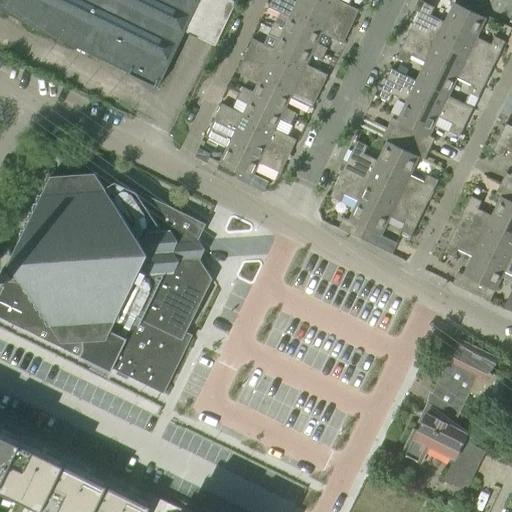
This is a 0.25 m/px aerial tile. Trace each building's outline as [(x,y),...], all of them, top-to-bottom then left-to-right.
[(0,0),(0,10),(158,87),(185,31),(184,31),(196,8),(199,0),(0,0)] [(213,0),(208,0),(188,42),(219,57),(240,13),(213,0)] [(351,26),(296,0),(271,0),(268,7),(289,18),(285,27),(274,22),(271,28),(324,54),(327,48),(316,43),(321,33),(342,44),(351,26)] [(296,0),(351,26),(359,10),(337,0),(296,0)] [(450,50),(470,11),(454,3),(444,22),(430,15),(434,7),(423,2),(413,23),(416,24),(413,32),(450,50)] [(485,18),(470,11),(450,50),(488,68),(492,61),(495,62),(505,42),(494,36),(490,44),(476,37),(485,18)] [(252,39),(245,55),(320,91),(327,75),(306,65),(310,55),(321,60),(324,54),(271,28),(268,34),(279,39),(274,49),(252,39)] [(416,81),(432,89),(450,50),(413,32),(409,39),(406,37),(396,58),(407,63),(411,55),(425,62),(416,81)] [(447,96),(448,96),(457,78),(471,85),(467,92),(469,93),(478,98),(488,77),(485,75),(488,68),(450,50),(432,89),(447,96)] [(320,91),(245,55),(236,72),(258,82),(253,92),(242,87),(239,93),(293,119),(296,113),(285,108),(290,98),(311,108),(320,91)] [(416,81),(391,69),(390,70),(393,71),(386,85),(384,84),(377,97),(388,102),(392,94),(407,101),(397,121),(413,128),(432,89),(416,81)] [(464,104),(448,96),(447,96),(432,89),(413,128),(428,136),(438,117),(452,123),(448,131),(459,137),(469,116),(466,114),(469,108),(472,109),(473,108),(464,104)] [(221,104),(213,121),(288,157),(296,140),(274,130),(279,120),(290,125),(293,119),(239,93),(237,99),(248,104),(243,114),(221,104)] [(473,108),(478,98),(469,93),(464,104),(473,108)] [(213,121),(205,137),(227,148),(220,162),(219,164),(234,171),(236,172),(236,178),(248,184),(253,174),(258,163),(280,173),(288,157),(213,121)] [(502,131),(491,152),(502,157),(506,150),(511,152),(511,173),(511,176),(505,173),(500,184),(511,189),(511,126),(505,124),(505,125),(508,126),(504,133),(502,131)] [(409,176),(418,157),(424,160),(430,149),(408,138),(402,149),(383,189),(422,207),(425,200),(428,201),(438,180),(427,175),(423,183),(409,176)] [(345,170),(383,189),(402,149),(387,142),(377,161),(363,154),(367,146),(356,141),(346,162),(349,163),(345,170)] [(208,159),(206,163),(216,169),(219,164),(220,162),(209,157),(208,159)] [(383,189),(345,170),(342,177),(339,176),(329,197),(340,202),(344,194),(358,201),(343,231),(359,238),(383,189)] [(212,279),(199,260),(194,259),(192,239),(198,240),(205,224),(114,179),(103,186),(94,173),(50,176),(41,194),(41,197),(36,197),(37,206),(32,206),(33,215),(28,215),(28,223),(23,224),(24,232),(19,233),(19,238),(8,262),(1,269),(5,275),(0,284),(0,286),(3,287),(0,292),(0,318),(23,330),(24,327),(36,333),(35,335),(109,372),(111,368),(163,394),(192,335),(186,332),(212,279)] [(253,174),(248,184),(256,188),(261,178),(253,174)] [(418,214),(422,207),(383,189),(359,238),(391,254),(397,243),(380,235),(390,216),(404,223),(400,231),(411,236),(421,215),(418,214)] [(463,218),(460,225),(498,244),(511,213),(511,201),(511,202),(501,197),(492,216),(477,209),(481,201),(470,196),(460,217),(463,218)] [(511,213),(498,244),(511,250),(511,213)] [(453,231),(443,252),(454,257),(458,249),(472,256),(463,275),(457,272),(452,283),(473,294),(480,280),(498,244),(460,225),(456,232),(453,231)] [(480,280),(473,294),(489,301),(495,290),(504,271),(511,275),(511,250),(498,244),(480,280)] [(511,288),(503,308),(511,312),(511,288)] [(365,374),(388,320),(314,289),(288,351),(334,370),(337,362),(365,374)] [(458,339),(422,411),(452,426),(469,392),(479,396),(502,399),(502,398),(504,380),(504,379),(490,373),(497,358),(458,339)] [(414,430),(402,454),(420,463),(428,447),(453,459),(444,479),(443,478),(442,479),(446,481),(466,491),(484,454),(485,451),(465,441),(469,434),(452,426),(422,411),(417,408),(416,410),(425,414),(417,431),(414,430)] [(0,433),(0,489),(47,511),(148,511),(150,508),(148,507),(150,505),(21,443),(26,433),(6,423),(0,434),(0,433)] [(155,495),(150,505),(152,506),(150,508),(158,511),(166,511),(171,503),(155,495)]
